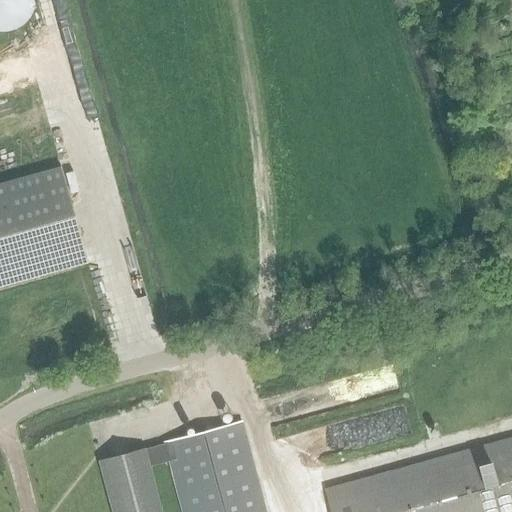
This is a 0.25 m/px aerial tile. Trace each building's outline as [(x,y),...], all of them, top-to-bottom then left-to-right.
[(0,0),(0,22),(23,26),(27,0),(0,0)] [(0,116),(23,109),(18,95),(0,101),(0,116)] [(0,287),(86,263),(58,166),(0,182),(0,287)] [(143,449),(97,462),(110,511),(160,511),(148,467),(168,461),(182,511),(265,511),(241,422),(163,444),(163,445),(144,450),(143,449)] [(511,511),(511,436),(325,488),(331,511),(511,511)]
